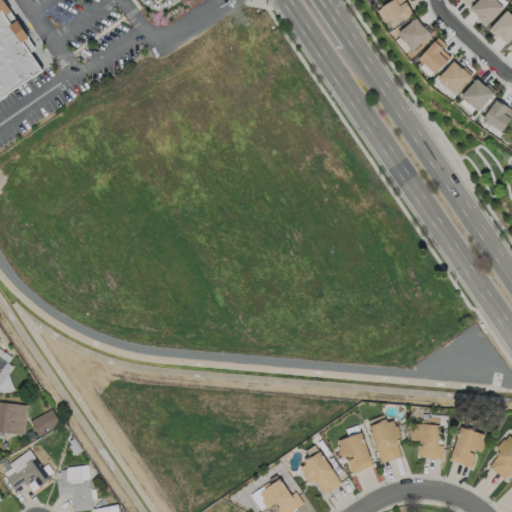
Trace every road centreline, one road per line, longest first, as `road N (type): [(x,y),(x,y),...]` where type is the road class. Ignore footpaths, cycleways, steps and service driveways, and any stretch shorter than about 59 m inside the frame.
road 1 (primary): [(285,0),(511,344)]
road 2 (primary): [(511,277),(353,39)]
road 3 (residential): [(355,511),(409,487),(455,487),(487,511)]
